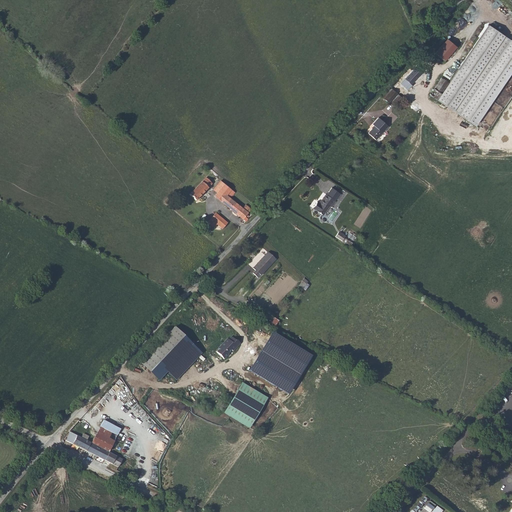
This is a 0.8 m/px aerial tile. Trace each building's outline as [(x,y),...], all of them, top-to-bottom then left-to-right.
[(511,75),(511,41),(489,25),(437,100),(477,127),(511,75)] [(436,53),(446,62),(458,48),(448,39),(436,53)] [(424,72),(419,67),(415,70),(413,68),(407,73),(410,76),(402,85),(405,88),(409,84),(412,86),(424,72)] [(397,93),(392,88),(383,98),(389,102),(397,93)] [(373,140),(386,127),(376,117),(370,124),(372,127),(365,134),(373,140)] [(212,184),(206,177),(189,194),(195,200),(212,184)] [(234,191),(224,183),(214,195),(245,221),(248,219),(247,218),(248,215),(247,213),(251,208),(246,204),(242,208),(230,197),(234,191)] [(333,197),(337,191),(331,186),(326,193),(325,192),(318,201),(318,200),(316,199),(311,206),(321,213),(329,204),(331,205),(333,202),(335,199),(334,198),(333,197)] [(222,228),(227,222),(215,212),(208,222),(214,227),(217,224),(222,228)] [(340,240),(343,236),(337,231),(334,236),(340,240)] [(275,260),(270,255),(256,270),(258,273),(255,276),(258,278),(275,260)] [(254,314),(257,307),(248,302),(244,309),(254,314)] [(200,353),(173,327),(140,363),(158,380),(166,371),(175,379),(200,353)] [(274,331),(251,370),(290,393),(313,354),(274,331)] [(220,344),(215,349),(223,356),(227,352),(227,350),(230,347),(232,349),(239,341),(235,337),(233,337),(231,340),(225,336),(219,343),(220,344)] [(225,413),(251,428),(269,398),(243,383),(225,413)] [(113,453),(115,448),(120,450),(128,433),(103,420),(100,426),(91,442),(108,451),(113,453)] [(127,469),(131,460),(133,458),(120,450),(115,448),(113,453),(108,451),(91,442),(86,439),(88,436),(83,433),(81,436),(74,433),(70,431),(66,439),(118,467),(119,465),(127,469)]
